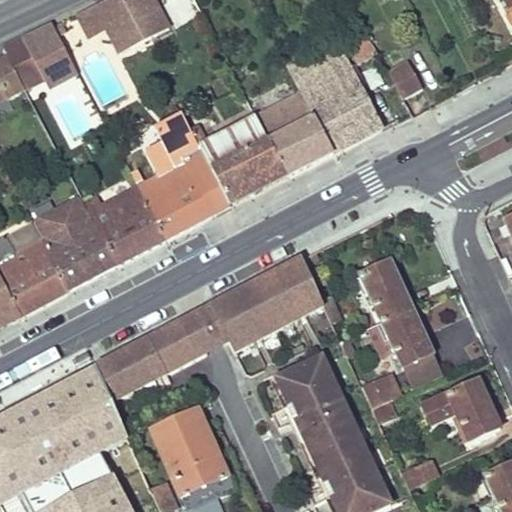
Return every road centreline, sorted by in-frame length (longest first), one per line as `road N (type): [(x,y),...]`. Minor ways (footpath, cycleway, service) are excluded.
road 1 (tertiary): [(0,376),(429,152)]
road 2 (residential): [(511,343),(467,237),(470,200)]
road 3 (unknown): [(0,489),(65,448),(45,399)]
